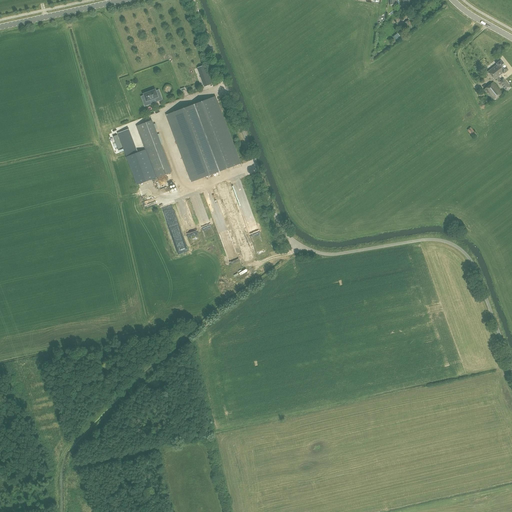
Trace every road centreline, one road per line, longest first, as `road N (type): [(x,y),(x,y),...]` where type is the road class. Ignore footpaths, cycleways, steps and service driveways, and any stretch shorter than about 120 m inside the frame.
road 1 (unknown): [(225,84),(162,117),(178,176),(191,187),(256,165)]
road 2 (secondary): [(0,26),(122,0)]
